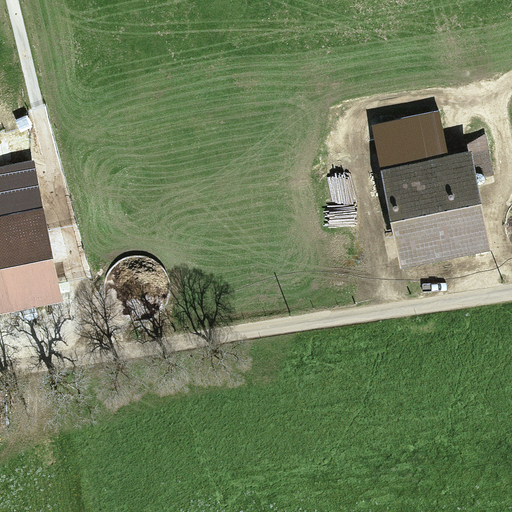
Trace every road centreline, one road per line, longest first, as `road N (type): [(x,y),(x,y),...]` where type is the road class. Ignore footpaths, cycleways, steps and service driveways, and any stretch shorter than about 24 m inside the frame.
road 1 (unclassified): [(511,292),(0,372)]
road 2 (track): [(95,357),(15,0)]
